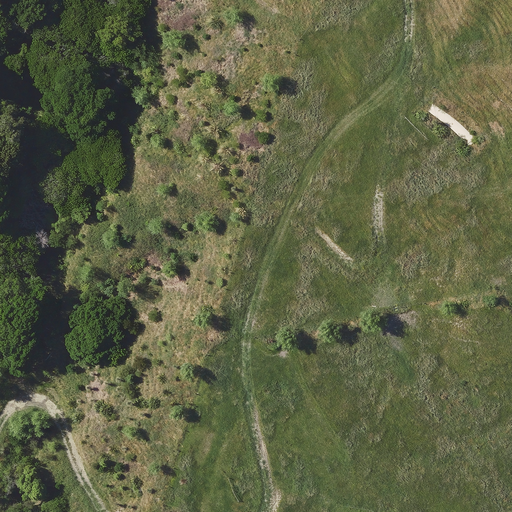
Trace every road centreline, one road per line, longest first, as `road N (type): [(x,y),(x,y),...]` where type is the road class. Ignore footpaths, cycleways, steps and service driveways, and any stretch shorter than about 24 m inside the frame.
road 1 (track): [(398,0),(409,45),(396,279),(415,383),(479,466),(499,511)]
road 2 (track): [(108,511),(73,410),(50,410)]
